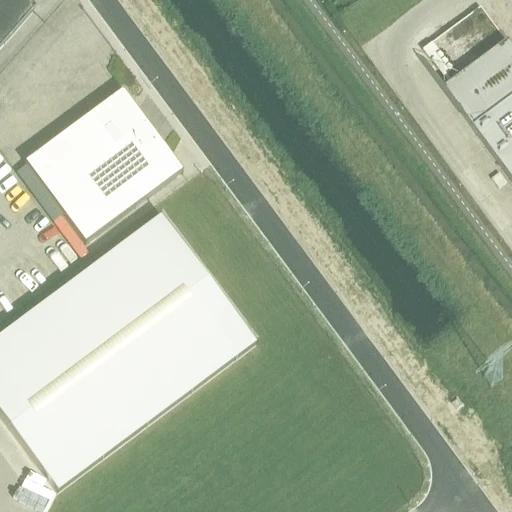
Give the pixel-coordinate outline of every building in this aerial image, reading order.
[(0,0),(0,49),(35,9),(28,0),(0,0)] [(0,52),(0,81),(53,24),(39,11),(0,52)] [(511,50),(506,42),(442,89),(471,129),(511,98),(511,50)] [(123,92),(25,164),(84,245),(183,173),(123,92)] [(511,98),(471,129),(511,184),(511,98)] [(0,418),(58,495),(256,346),(160,218),(0,338),(0,418)]
